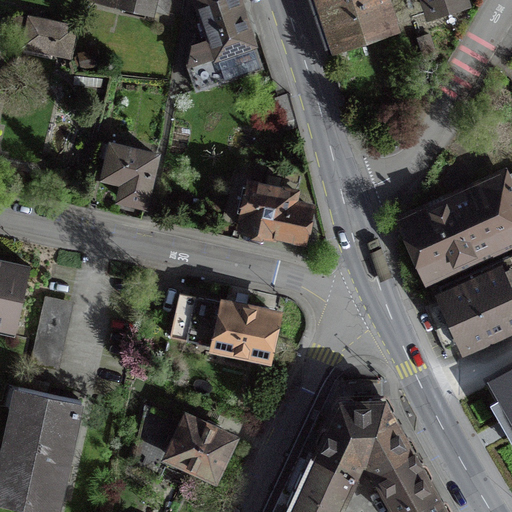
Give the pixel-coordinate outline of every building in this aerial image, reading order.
[(156,20),(161,0),(95,0),(94,4),(156,20)] [(192,0),(209,45),(193,51),(189,67),(184,70),(194,97),(258,74),(251,55),(257,52),(238,0),(192,0)] [(394,0),(321,0),(339,59),(406,39),(394,0)] [(467,0),(424,0),(433,26),(472,14),(467,0)] [(73,62),(78,29),(38,22),(32,55),(73,62)] [(0,91),(11,42),(0,39),(0,142),(5,121),(0,119),(0,91)] [(166,160),(119,149),(111,183),(129,188),(125,207),(154,214),(166,160)] [(511,176),(405,223),(434,290),(511,256),(511,176)] [(246,238),(309,252),(317,216),(302,213),(306,196),(257,186),(246,238)] [(0,332),(26,338),(40,274),(0,265),(0,332)] [(511,277),(510,273),(448,302),(474,360),(511,342),(511,277)] [(76,310),(50,304),(37,366),(62,371),(76,310)] [(278,370),(289,319),(231,307),(221,358),(278,370)] [(511,367),(491,380),(511,415),(511,367)] [(69,511),(92,412),(29,398),(5,504),(41,511),(69,511)] [(372,445),(398,432),(386,406),(337,405),(305,470),(351,490),(361,469),(372,445)] [(223,490),(245,446),(193,420),(171,464),(223,490)] [(372,445),(361,469),(385,511),(444,511),(398,432),(372,445)] [(340,511),(351,490),(305,470),(286,511),(340,511)]
